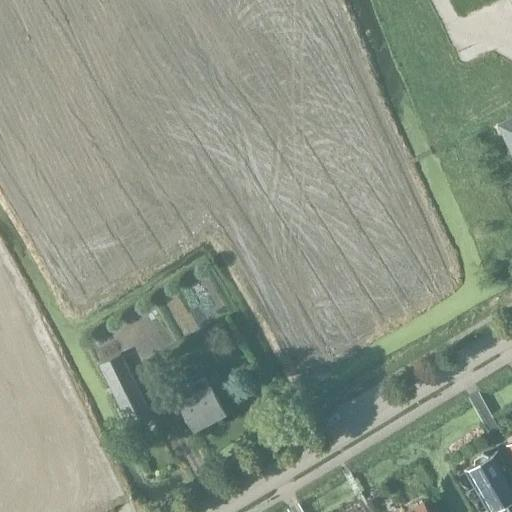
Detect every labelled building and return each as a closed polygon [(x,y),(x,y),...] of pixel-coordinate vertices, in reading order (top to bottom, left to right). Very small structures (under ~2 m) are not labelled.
[(456,0),(461,11),(484,0),(456,0)] [(511,100),(485,113),(492,127),(498,124),(511,152),(511,100)] [(131,429),(153,418),(121,353),(99,363),(131,429)] [(194,427),(224,411),(210,386),(209,386),(204,376),(190,384),(195,394),(180,402),(194,427)] [(475,463),(465,468),(489,510),(511,497),(511,477),(497,451),(487,456),(487,455),(483,453),(475,458),(475,463)] [(406,511),(430,511),(425,502),(406,511)]
